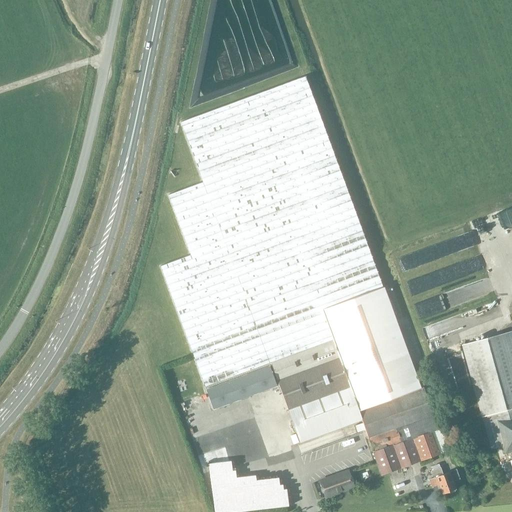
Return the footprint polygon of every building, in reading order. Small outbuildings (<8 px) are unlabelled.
[(190,255),(160,266),(205,387),(271,363),(333,340),(322,309),(383,287),(306,76),(249,97),(181,122),(203,182),(168,195),(190,255)] [(411,287),(458,275),(459,279),(468,277),(466,270),(486,265),(483,254),(475,256),(473,252),(407,270),(411,287)] [(333,340),(271,363),(297,434),(291,436),(294,444),(300,442),(362,419),(369,439),(368,439),(382,475),(420,461),(441,454),(449,451),(436,414),(434,415),(424,388),(421,389),(384,287),(383,287),(322,309),(333,340)] [(415,311),(431,308),(429,300),(413,303),(415,311)] [(504,453),(511,451),(511,331),(463,345),(492,449),(502,446),(504,453)] [(213,409),(277,386),(269,366),(206,389),(213,409)] [(305,448),(305,456),(317,456),(317,447),(305,448)] [(303,451),(297,453),(300,460),(306,458),(303,451)] [(434,477),(429,479),(432,487),(437,485),(437,486),(439,485),(442,494),(448,492),(448,494),(455,491),(455,490),(456,490),(453,482),(460,479),(456,470),(443,475),(440,468),(432,471),(434,477)] [(319,481),(325,498),(334,494),(333,493),(354,486),(349,471),(319,481)]
